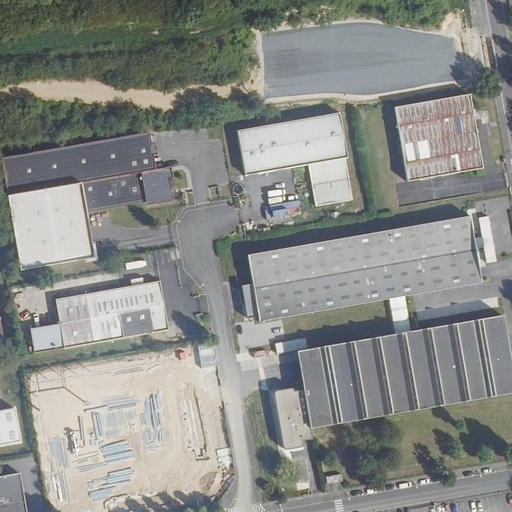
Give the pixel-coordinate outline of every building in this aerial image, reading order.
[(469,97),(394,109),(407,183),(482,170),(469,97)] [(339,115),(237,131),(244,177),(306,166),(314,207),(351,201),(344,159),(346,159),(339,115)] [(163,173),(163,169),(156,132),(1,159),(8,197),(86,183),(91,212),(151,201),(177,196),(176,189),(176,188),(179,187),(178,180),(174,180),(174,177),(173,171),(163,173)] [(176,167),(163,169),(163,173),(173,171),(174,177),(178,177),(176,167)] [(86,183),(8,197),(22,271),(99,256),(91,212),(86,183)] [(433,193),(426,195),(427,203),(435,202),(433,193)] [(343,239),(244,256),(256,324),(481,285),(469,217),(343,239)] [(60,324),(64,349),(168,331),(159,282),(56,299),(60,324)] [(370,340),(304,352),(311,390),(300,392),(281,395),(280,392),(275,393),(273,394),(272,395),(272,397),(273,404),(275,404),(281,437),(278,437),(279,446),(280,448),(281,450),(282,451),(285,451),(296,449),(298,448),(299,446),(300,445),(299,442),(308,440),(306,430),(511,393),(511,374),(502,317),(424,330),(370,340)] [(34,354),(64,349),(60,324),(30,330),(34,354)] [(311,390),(304,352),(293,354),(300,392),(311,390)] [(203,373),(43,400),(60,500),(219,471),(203,373)] [(0,511),(25,511),(19,473),(0,476),(0,511)] [(341,475),(327,477),(328,484),(342,481),(341,475)]
